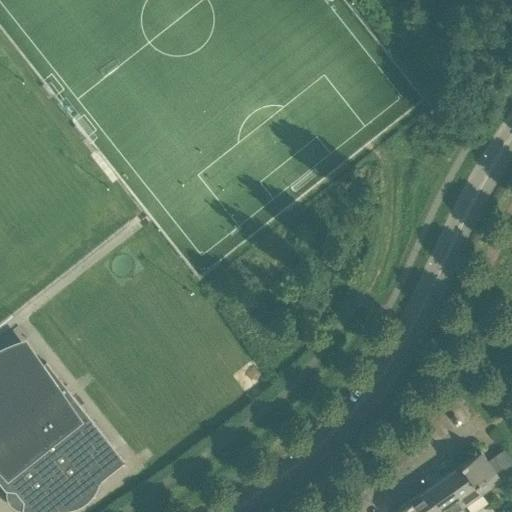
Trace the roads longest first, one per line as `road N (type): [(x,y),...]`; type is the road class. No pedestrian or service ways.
road 1 (tertiary): [(249,511),(365,413),(418,334),(463,218),(511,137)]
road 2 (residential): [(369,511),(372,501),(495,419)]
